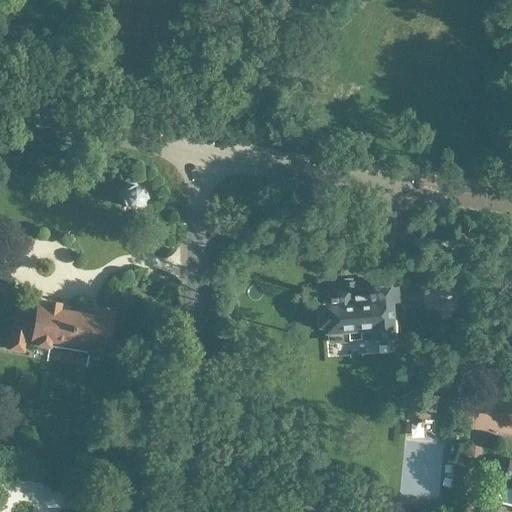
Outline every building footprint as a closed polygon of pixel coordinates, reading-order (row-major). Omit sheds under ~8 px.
[(148,197),(143,186),(135,184),(124,188),(121,198),(126,207),(135,210),(145,205),(148,197)] [(348,336),(358,335),(360,332),(360,330),(371,329),(372,339),(393,337),(390,300),(396,300),(395,288),(348,291),(347,282),(337,283),(338,298),(323,300),(324,311),(318,312),(319,326),(324,326),(325,332),(346,331),(346,334),(348,336)] [(30,343),(29,346),(49,349),(49,346),(88,352),(88,353),(106,356),(113,313),(93,309),(92,314),(61,309),(62,302),(46,299),(45,303),(36,302),(33,324),(29,323),(29,320),(12,317),(7,351),(24,353),(26,343),(30,343)] [(471,332),(456,331),(451,393),(465,395),(471,332)] [(462,435),(463,436),(464,431),(462,431),(464,419),(449,418),(447,440),(461,441),(462,435)] [(511,460),(508,460),(503,485),(511,487),(511,460)]
